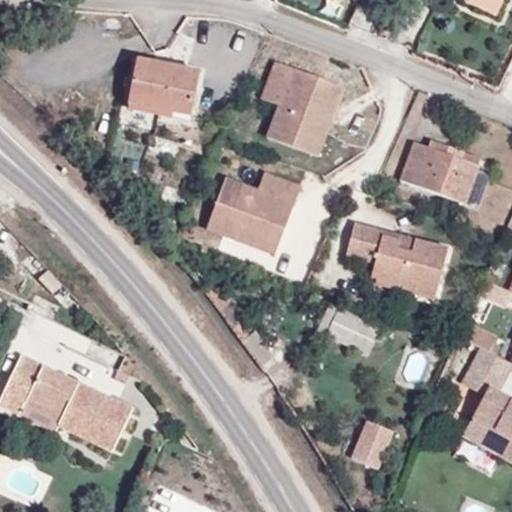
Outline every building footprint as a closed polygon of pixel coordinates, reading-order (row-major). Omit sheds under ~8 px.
[(138,61),(129,104),(171,113),(190,117),(199,74),(138,61)] [(318,158),(328,132),(315,127),(331,85),(275,64),(262,99),(279,108),(268,139),(318,158)] [(315,127),(328,132),(344,90),(331,85),(315,127)] [(171,113),(129,104),(128,110),(170,118),(171,113)] [(427,148),(477,168),(481,160),(431,141),(427,148)] [(401,181),(462,205),(477,168),(427,148),(415,143),(401,181)] [(477,168),(462,205),(477,210),(491,173),(477,168)] [(207,230),(233,240),(238,228),(280,243),(301,188),(265,175),(258,193),(227,180),(207,230)] [(448,249),(415,241),(413,253),(399,249),(399,242),(382,237),(382,232),(355,225),(346,256),(376,263),(371,278),(402,286),(401,291),(435,301),(448,249)] [(238,228),(233,240),(274,256),(280,243),(238,228)] [(413,253),(415,241),(382,232),(382,237),(399,242),(399,249),(413,253)] [(317,332),(348,346),(360,319),(331,305),(317,332)] [(360,319),(348,346),(367,355),(379,328),(360,319)] [(497,339),(465,324),(459,338),(491,351),(497,339)] [(254,333),(241,343),(261,369),(274,359),(254,333)] [(475,360),(508,373),(511,367),(511,364),(481,349),(475,360)] [(22,356),(0,397),(0,398),(21,408),(27,396),(64,414),(59,426),(112,452),(132,411),(22,356)] [(511,400),(497,393),(508,373),(475,360),(462,385),(484,396),(463,435),(511,461),(511,400)] [(21,408),(0,398),(0,405),(56,433),(59,426),(64,414),(27,396),(21,408)] [(351,459),(378,470),(394,434),(368,422),(351,459)]
